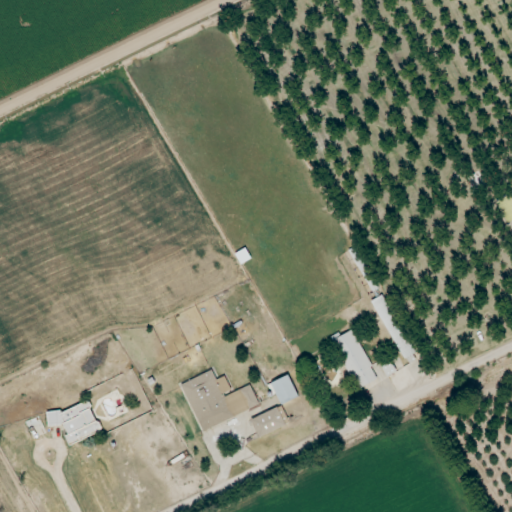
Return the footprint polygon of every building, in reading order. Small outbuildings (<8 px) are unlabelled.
[(511,226),(511,194),(496,203),(510,227),(511,226)] [(356,330),(335,340),(359,393),(380,384),(356,330)] [(203,432),(262,408),(252,386),(233,394),(226,377),(217,381),(213,372),(183,384),(203,432)] [(273,386),(280,400),(296,392),(289,378),(273,386)] [(53,428),(65,423),(69,433),(105,417),(96,397),(48,418),(53,428)] [(288,428),(283,409),(253,418),(259,437),(288,428)]
